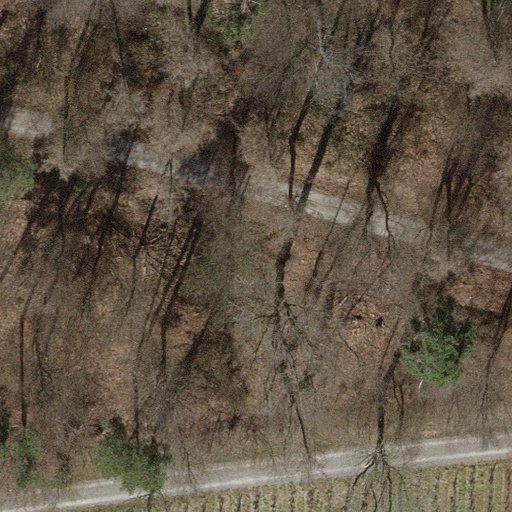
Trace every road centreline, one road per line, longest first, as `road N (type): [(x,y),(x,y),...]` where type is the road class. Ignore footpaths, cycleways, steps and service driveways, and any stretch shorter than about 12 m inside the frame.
road 1 (track): [(0,116),(511,258)]
road 2 (track): [(0,509),(511,449)]
